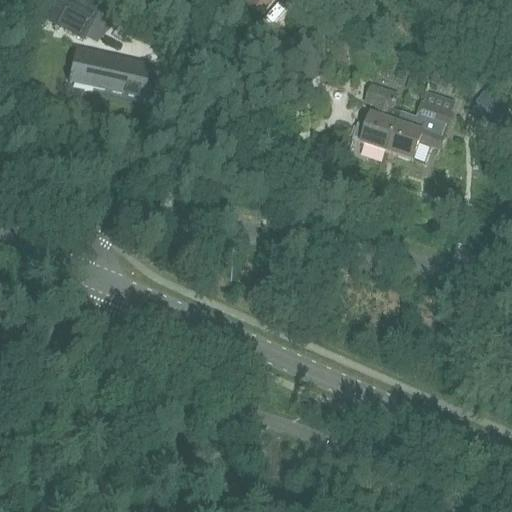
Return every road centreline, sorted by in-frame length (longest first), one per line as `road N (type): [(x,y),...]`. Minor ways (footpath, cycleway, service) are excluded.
road 1 (unclassified): [(458,511),(312,437),(113,376),(102,356),(101,281)]
road 2 (residential): [(101,281),(103,235),(140,213),(511,280)]
road 3 (tertiary): [(511,457),(101,281)]
